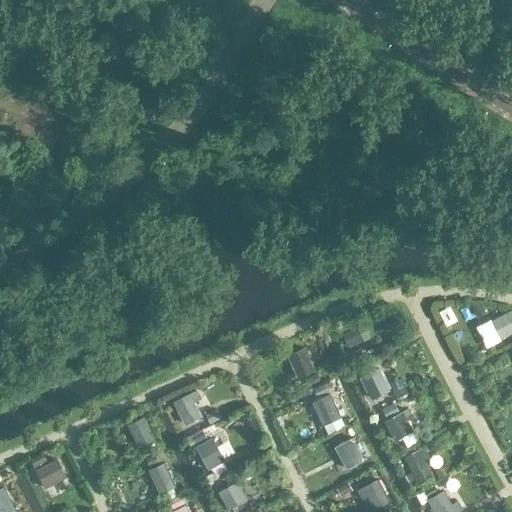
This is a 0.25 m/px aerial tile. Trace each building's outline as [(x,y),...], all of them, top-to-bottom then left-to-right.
[(482,304),(474,308),(479,317),(486,313),(482,304)] [(451,305),(442,310),(449,323),(459,318),(451,305)] [(511,311),(492,321),(500,338),(511,332),(511,311)] [(342,333),(350,350),(363,344),(355,327),(342,333)] [(316,372),(304,345),(290,352),(301,378),(316,372)] [(361,346),(354,349),(358,361),(366,358),(361,346)] [(391,391),(379,367),(361,377),(372,400),(391,391)] [(318,374),(306,379),(308,385),(321,380),(318,374)] [(327,384),(315,390),(318,397),(331,391),(327,384)] [(405,385),(394,391),(397,398),(409,393),(405,385)] [(328,422),(344,415),(333,392),(317,399),(328,422)] [(202,417),(190,393),(174,401),(185,425),(202,417)] [(395,403),(383,410),(388,419),(384,422),(396,442),(414,431),(403,411),(400,412),(395,403)] [(218,408),(207,414),(211,423),(222,418),(218,408)] [(156,440),(144,417),(129,425),(140,448),(156,440)] [(204,430),(192,436),(196,444),(208,438),(204,430)] [(345,460),(341,462),(345,470),(365,460),(353,437),(337,445),(345,460)] [(221,460),(211,440),(197,447),(207,467),(221,460)] [(424,446),(418,450),(404,458),(419,484),(433,476),(422,457),(428,454),(424,446)] [(43,452),(31,459),(35,466),(48,460),(43,452)] [(159,452),(146,458),(150,467),(163,461),(159,452)] [(57,457),(35,469),(45,488),(67,476),(57,457)] [(177,486),(165,463),(149,470),(161,495),(177,486)] [(446,465),(436,470),(440,479),(450,474),(446,465)] [(215,472),(207,476),(210,482),(218,478),(215,472)] [(391,502),(378,479),(358,490),(364,500),(368,497),(376,510),(391,502)] [(248,500),(238,482),(219,493),(228,510),(248,500)] [(349,482),(337,488),(342,497),(353,490),(349,482)] [(13,511),(18,510),(6,486),(0,489),(0,511),(13,511)] [(434,486),(424,492),(427,497),(437,491),(434,486)] [(458,501),(453,504),(445,489),(427,499),(434,511),(460,511),(464,510),(458,501)] [(181,496),(170,501),(174,509),(185,503),(181,496)] [(260,498),(250,503),(254,511),(264,505),(260,498)]
